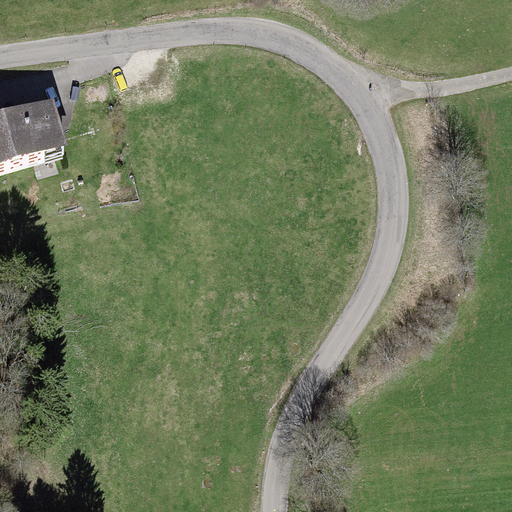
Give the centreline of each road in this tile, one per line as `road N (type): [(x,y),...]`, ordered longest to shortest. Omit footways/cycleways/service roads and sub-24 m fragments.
road 1 (unclassified): [(274,511),(296,409),(385,256),(393,179),(377,126),(334,71),(290,43),(228,31)]
road 2 (unclassified): [(0,57),(228,31)]
road 3 (track): [(351,87),(422,90),(511,74)]
